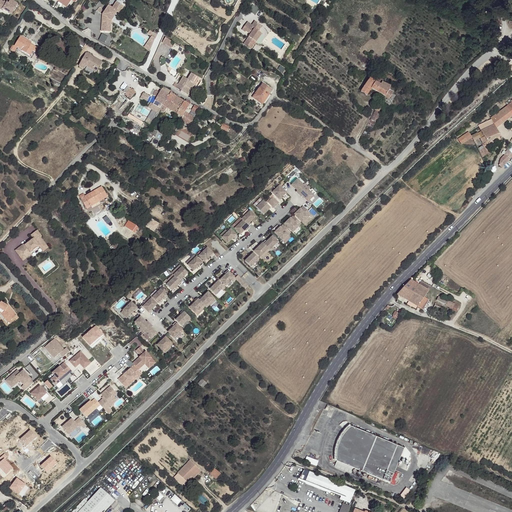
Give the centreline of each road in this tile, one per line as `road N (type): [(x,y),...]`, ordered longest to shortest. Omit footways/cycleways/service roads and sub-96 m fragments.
road 1 (residential): [(384,171),(281,97),(272,96),(246,123),(219,115),(34,0)]
road 2 (primary): [(387,296),(329,372),(274,469),(232,511)]
road 3 (unclassified): [(81,466),(261,290)]
road 4 (primary): [(511,170),(387,296)]
road 5 (unclassified): [(261,290),(384,171)]
road 6 (unclassified): [(384,171),(494,50)]
road 7 (residential): [(0,371),(41,340),(50,321),(0,261)]
road 8 (residential): [(387,296),(511,352)]
